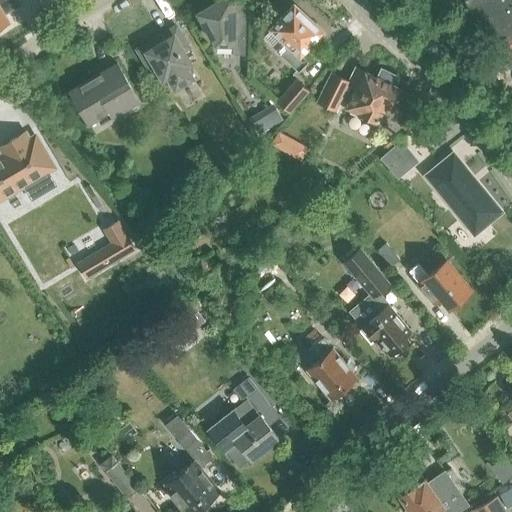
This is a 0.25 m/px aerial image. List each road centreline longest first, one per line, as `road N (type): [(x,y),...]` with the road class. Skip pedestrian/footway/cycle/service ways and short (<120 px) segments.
road 1 (unclassified): [(511,185),(440,93),(349,0)]
road 2 (unclassified): [(333,491),(511,329)]
road 3 (residential): [(0,64),(108,0)]
